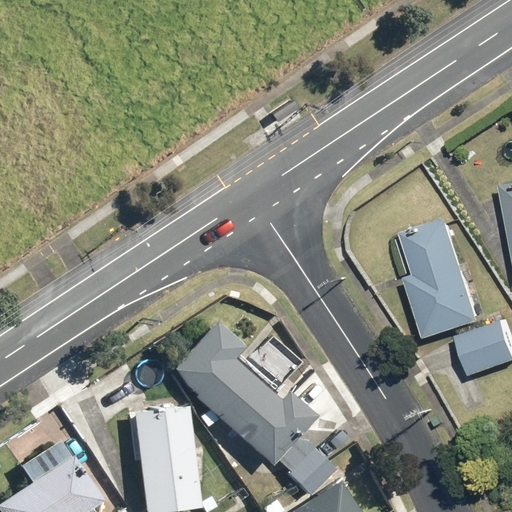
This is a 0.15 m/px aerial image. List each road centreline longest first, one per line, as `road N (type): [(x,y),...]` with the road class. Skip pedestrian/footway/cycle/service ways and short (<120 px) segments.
road 1 (residential): [(445,511),(430,474),(259,190)]
road 2 (tertiary): [(259,190),(0,363)]
road 3 (tertiary): [(511,24),(259,190)]
